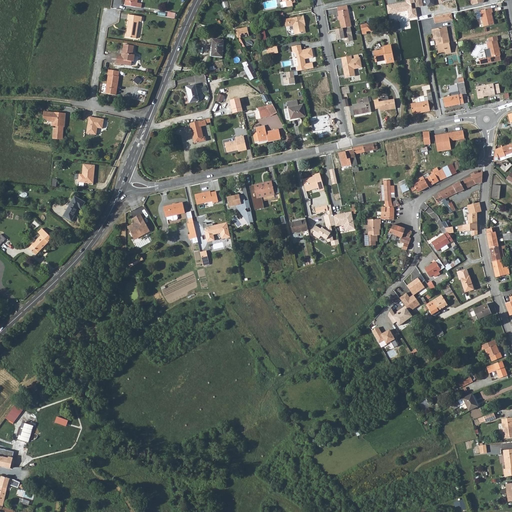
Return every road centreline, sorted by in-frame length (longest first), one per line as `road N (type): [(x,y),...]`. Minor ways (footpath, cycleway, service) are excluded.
road 1 (tertiary): [(346,143),(156,186)]
road 2 (secondary): [(119,191),(89,244),(0,332)]
road 3 (unclassified): [(487,165),(420,200),(416,259),(387,293)]
road 4 (residential): [(511,335),(484,248),(487,165)]
road 5 (track): [(387,293),(331,346),(263,387)]
road 6 (residential): [(346,143),(318,0)]
road 7 (tertiary): [(486,119),(346,143)]
road 8 (secondary): [(198,0),(148,121)]
